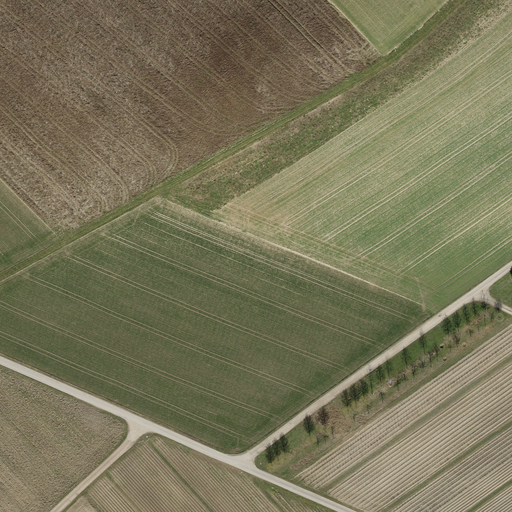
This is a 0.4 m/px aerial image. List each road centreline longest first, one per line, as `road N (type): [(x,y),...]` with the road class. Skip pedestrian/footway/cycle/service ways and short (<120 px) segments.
road 1 (track): [(0,281),(250,144),(423,39),(468,0)]
road 2 (unclassified): [(348,511),(0,361)]
road 3 (track): [(240,465),(511,264)]
road 4 (track): [(53,511),(142,423)]
